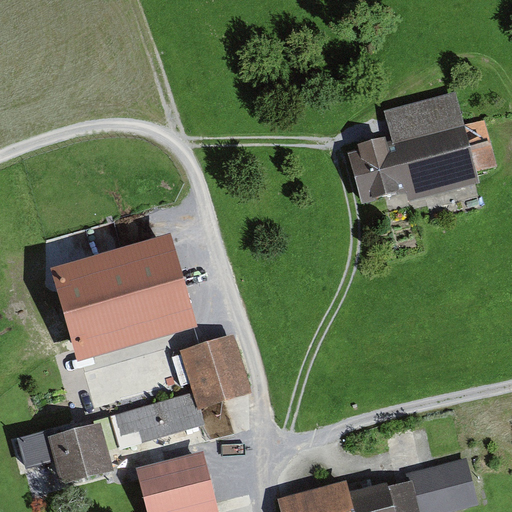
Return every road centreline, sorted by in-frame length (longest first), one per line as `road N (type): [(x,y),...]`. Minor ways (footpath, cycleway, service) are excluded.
road 1 (track): [(136,0),(184,146),(306,140),(341,150),(357,227),(353,263),(272,453),(511,385)]
road 2 (track): [(0,159),(110,126),(133,126),(184,146),(263,397),(273,511)]
